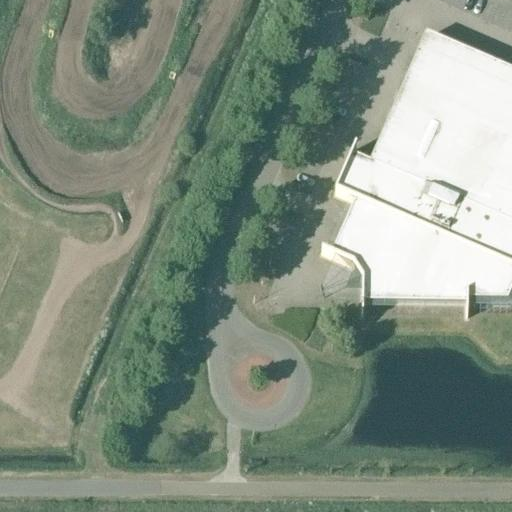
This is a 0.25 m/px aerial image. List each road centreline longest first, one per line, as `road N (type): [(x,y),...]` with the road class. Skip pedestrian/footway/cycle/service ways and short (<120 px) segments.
road 1 (unclassified): [(511,491),(0,490)]
road 2 (unclassified): [(234,350),(219,307),(225,264),(339,0)]
road 3 (unclassified): [(234,350),(218,376),(220,397),(241,420),(272,421),(295,400),(296,369),(275,346),(254,343)]
